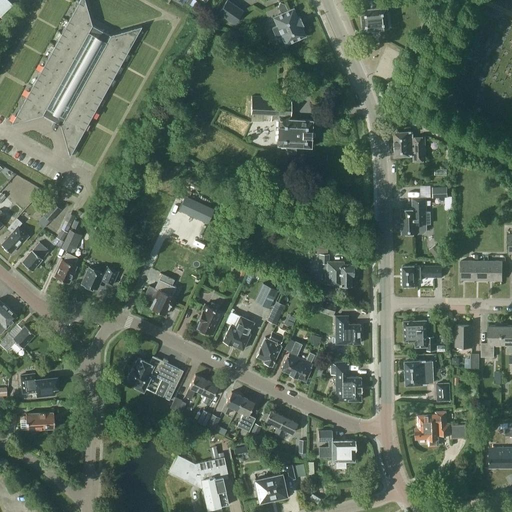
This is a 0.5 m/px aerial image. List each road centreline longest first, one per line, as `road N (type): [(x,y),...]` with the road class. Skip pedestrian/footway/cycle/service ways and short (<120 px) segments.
road 1 (residential): [(385,430),(346,423),(111,317)]
road 2 (tertiary): [(384,304),(371,107)]
road 3 (unclassified): [(390,115),(444,0)]
road 4 (residential): [(511,305),(384,304)]
road 5 (tertiary): [(385,430),(384,304)]
road 6 (residential): [(87,497),(91,377)]
